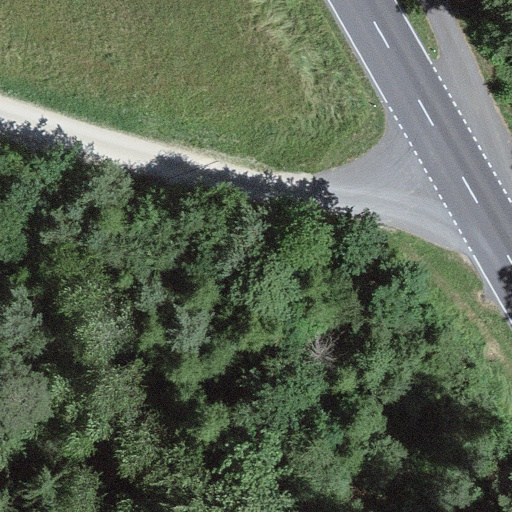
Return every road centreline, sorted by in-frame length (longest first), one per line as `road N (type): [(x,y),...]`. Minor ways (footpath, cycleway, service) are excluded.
road 1 (track): [(436,0),(479,93),(445,164),(353,201),(0,106)]
road 2 (tertiary): [(354,0),(511,280)]
